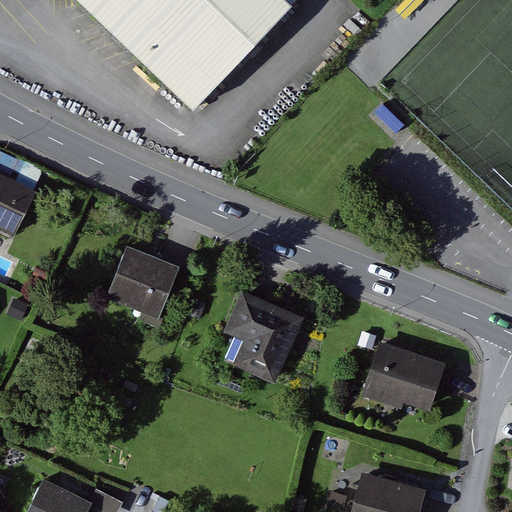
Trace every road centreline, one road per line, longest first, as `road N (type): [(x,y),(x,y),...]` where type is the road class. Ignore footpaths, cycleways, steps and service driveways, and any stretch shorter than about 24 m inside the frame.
road 1 (tertiary): [(511,334),(138,181),(0,112)]
road 2 (residential): [(511,354),(488,410),(467,511)]
